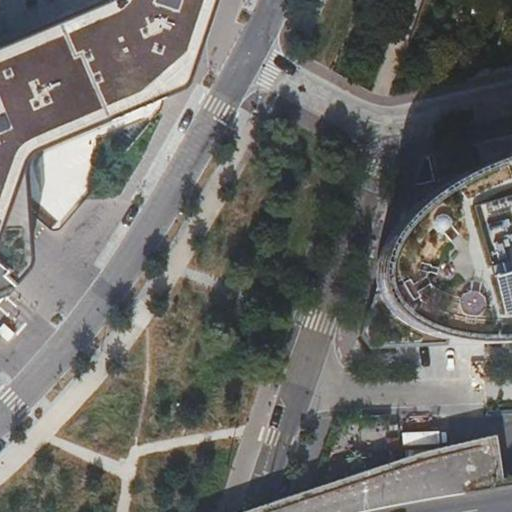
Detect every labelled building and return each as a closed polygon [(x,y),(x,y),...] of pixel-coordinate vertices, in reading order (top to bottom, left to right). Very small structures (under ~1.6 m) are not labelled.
[(0,0),(0,224),(19,166),(27,155),(186,87),(214,0),(0,0)] [(410,159),(384,234),(388,229),(397,219),(412,205),(426,195),(442,185),(458,176),(465,173),(457,148),(410,159)] [(411,339),(425,344),(440,347),(456,350),(484,351),(511,348),(511,155),(511,156),(465,173),(458,176),(442,185),(426,195),(412,205),(397,219),(388,229),(384,234),(380,240),(373,253),(368,267),(366,278),(366,287),(369,299),(371,306),(376,313),(382,320),(389,327),(399,334),(411,339)] [(0,301),(15,283),(0,269),(0,301)] [(369,299),(366,287),(352,328),(368,351),(440,347),(425,344),(411,339),(399,334),(389,327),(382,320),(376,313),(371,306),(369,299)] [(323,511),(329,511),(499,483),(491,441),(317,471),(323,511)]
